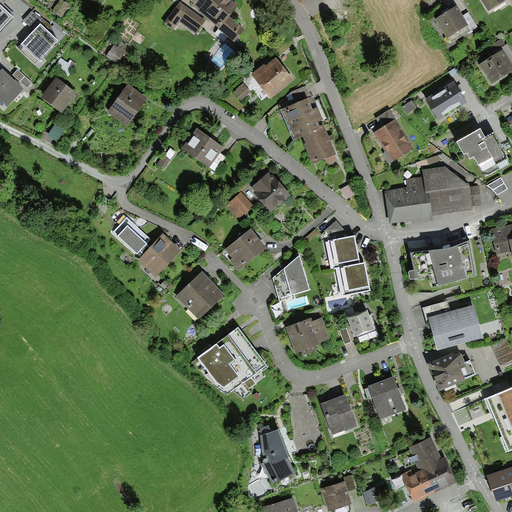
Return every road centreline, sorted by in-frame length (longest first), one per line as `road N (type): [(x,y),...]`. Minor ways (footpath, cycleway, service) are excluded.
road 1 (residential): [(386,232),(357,220),(200,101),(180,105),(139,169),(122,181),(0,124)]
road 2 (residential): [(414,342),(300,377),(284,365),(252,295),(212,254)]
road 3 (residential): [(284,0),(386,232)]
road 4 (residential): [(414,342),(478,478)]
road 5 (residential): [(511,205),(435,231),(386,232)]
